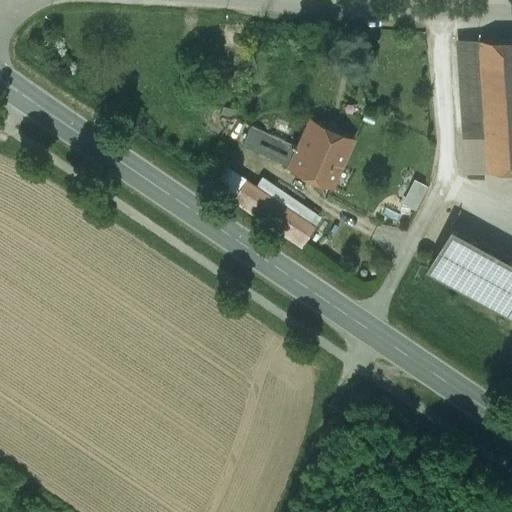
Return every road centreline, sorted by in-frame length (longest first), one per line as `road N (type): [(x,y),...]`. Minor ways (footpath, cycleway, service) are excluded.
road 1 (primary): [(0,80),(511,426)]
road 2 (residential): [(511,14),(217,0)]
